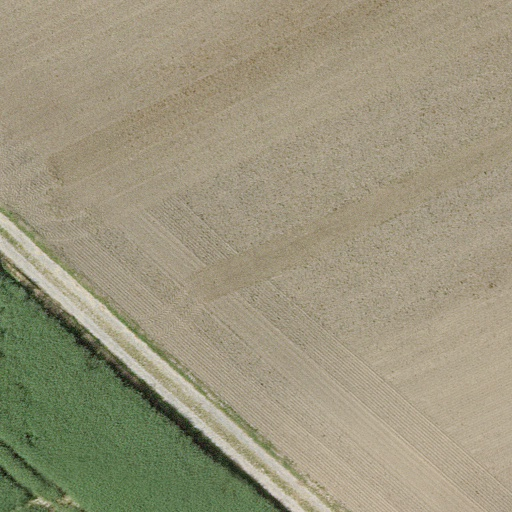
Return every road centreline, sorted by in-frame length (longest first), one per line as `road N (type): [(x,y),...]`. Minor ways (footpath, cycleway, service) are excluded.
road 1 (track): [(0,246),(182,374)]
road 2 (track): [(331,511),(182,374)]
